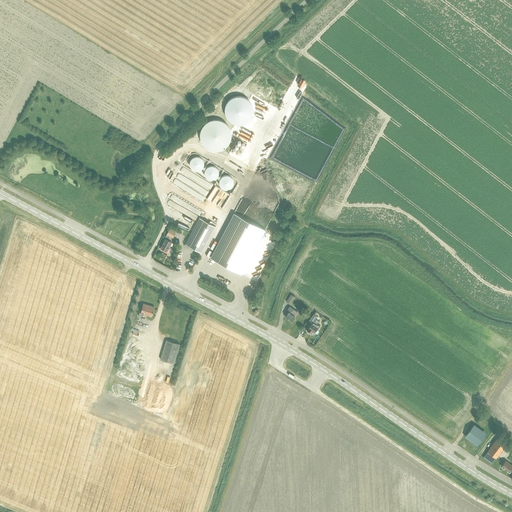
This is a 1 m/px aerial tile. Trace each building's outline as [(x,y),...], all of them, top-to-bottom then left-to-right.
[(224,109),(224,110),(224,112),(225,114),(225,115),(226,117),(227,118),(228,119),(229,121),(230,122),(232,123),(233,123),(235,124),(236,124),(238,125),(240,125),(241,124),(243,124),(244,123),(246,123),(247,122),(249,121),(250,119),(251,118),(252,117),(252,115),(253,114),(253,112),(253,110),(253,109),(253,107),(252,105),(252,104),(251,102),(250,102),(250,101),(249,100),(247,99),(246,98),(244,97),(243,96),(241,96),(240,96),(238,96),(236,96),(235,96),(233,97),(232,98),(230,99),(229,100),(228,101),(227,102),(226,104),(225,105),(225,107),(224,109)] [(217,121),(215,120),(214,120),(213,121),(211,121),(210,121),(209,122),(208,122),(206,123),(205,124),(204,125),(203,126),(203,127),(202,128),(201,129),(201,130),(200,132),(200,133),(200,134),(199,136),(200,137),(200,138),(200,140),(200,141),(201,142),(201,144),(202,145),(203,146),(204,147),(205,148),(206,149),(207,150),(209,150),(210,151),(211,151),(213,151),(214,152),(216,152),(217,152),(218,151),(220,151),(221,151),(222,150),(223,149),(225,148),(226,148),(227,147),(227,146),(228,144),(229,143),(230,142),(230,141),(230,139),(231,138),(231,137),(231,135),(231,134),(230,133),(230,131),(229,130),(229,129),(228,127),(227,126),(226,125),(225,124),(224,123),(223,123),(222,122),(221,121),(219,121),(218,121),(217,121)] [(189,163),(189,164),(189,165),(190,165),(190,166),(190,167),(191,168),(191,169),(192,169),(193,170),(194,170),(195,170),(195,171),(196,171),(197,171),(198,171),(199,170),(200,170),(201,169),(202,169),(202,168),(203,168),(203,167),(203,166),(204,166),(204,165),(204,164),(204,163),(204,162),(204,161),(203,160),(203,159),(202,159),(202,158),(201,158),(201,157),(200,157),(199,156),(198,156),(197,156),(196,156),(195,156),(194,156),(194,157),(193,157),(192,157),(192,158),(191,158),(191,159),(190,160),(190,161),(189,162),(189,163)] [(204,172),(204,173),(204,174),(205,175),(205,176),(206,177),(206,178),(207,178),(207,179),(208,179),(209,179),(209,180),(210,180),(211,180),(212,180),(213,180),(214,180),(215,179),(216,179),(216,178),(217,178),(217,177),(218,177),(218,176),(219,175),(219,174),(219,173),(219,172),(219,171),(219,170),(218,170),(218,169),(217,168),(216,167),(215,166),(214,166),(213,166),(212,165),(211,165),(210,166),(209,166),(208,166),(207,167),(206,168),(206,169),(205,169),(205,170),(205,171),(204,171),(204,172)] [(219,181),(219,182),(219,183),(219,184),(219,185),(220,185),(220,186),(221,187),(222,188),(223,189),(224,189),(225,189),(226,189),(227,189),(228,189),(229,189),(230,188),(231,188),(232,187),(232,186),(233,186),(233,185),(233,184),(234,183),(234,182),(234,181),(233,180),(233,179),(233,178),(232,178),(232,177),(231,176),(230,176),(229,175),(228,175),(227,175),(226,175),(225,175),(224,175),(223,175),(223,176),(222,176),(221,177),(220,178),(220,179),(219,180),(219,181)] [(234,213),(210,257),(242,274),(265,230),(234,213)] [(199,218),(185,245),(201,253),(215,227),(199,218)] [(164,243),(161,248),(163,249),(163,251),(168,253),(170,249),(168,248),(171,242),(168,241),(170,236),(172,238),(176,231),(170,228),(166,234),(167,235),(163,242),(164,243)] [(295,297),(291,294),(286,301),(290,304),(295,297)] [(139,313),(139,316),(142,317),(143,313),(152,316),(154,307),(143,304),(140,313),(139,313)] [(294,316),(297,312),(290,306),(287,311),(289,312),(285,317),(292,322),(295,318),(294,316)] [(316,325),(318,321),(314,319),(316,316),(313,314),(307,323),(310,324),(307,329),(306,331),(307,331),(307,332),(309,334),(310,333),(311,334),(312,332),(314,333),(318,326),(316,325)] [(174,363),(180,344),(166,340),(160,359),(174,363)] [(492,464),(506,445),(497,438),(483,458),(492,464)] [(510,473),(511,470),(511,465),(505,461),(501,467),(510,473)]
